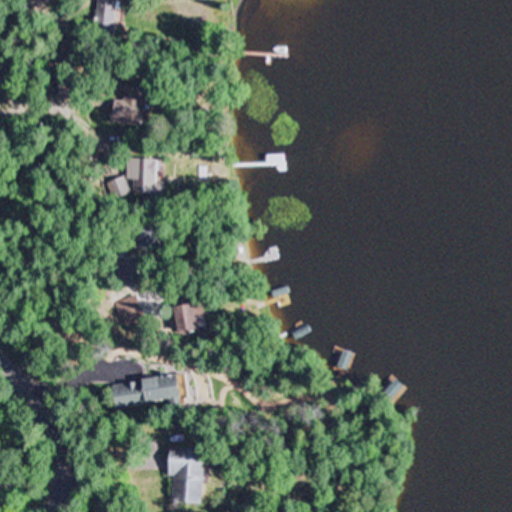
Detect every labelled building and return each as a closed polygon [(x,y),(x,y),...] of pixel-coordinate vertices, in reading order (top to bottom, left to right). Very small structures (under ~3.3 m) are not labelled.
[(116,0),(96,0),(94,29),(114,31),(116,0)] [(113,97),(112,123),(146,125),(148,86),(124,85),(124,98),(113,97)] [(157,194),(158,158),(128,158),(127,178),(114,178),(113,195),(131,196),(131,193),(157,194)] [(197,304),(176,305),(177,333),(198,332),(197,304)] [(116,407),(185,399),(182,375),(113,382),(116,407)] [(205,504),(208,448),(172,446),(170,477),(175,477),(173,502),(205,504)]
